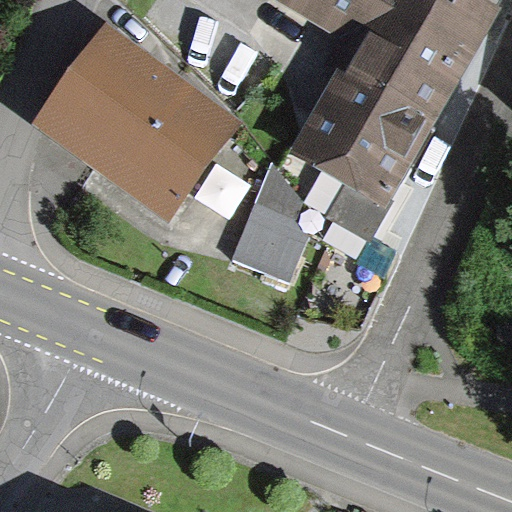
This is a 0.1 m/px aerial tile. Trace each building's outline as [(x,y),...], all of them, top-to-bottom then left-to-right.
[(272,0),(362,50),(389,0),(272,0)] [(323,217),(372,245),(397,200),(394,197),(505,6),(499,3),(501,0),(389,0),(362,50),(348,73),(340,68),(333,80),(293,152),(343,181),(323,217)] [(107,23),(31,121),(98,172),(161,221),(236,123),(107,23)] [(273,161),(234,256),(294,281),(317,227),(295,218),(303,201),(273,161)] [(236,218),(254,188),(221,168),(202,197),(236,218)]
